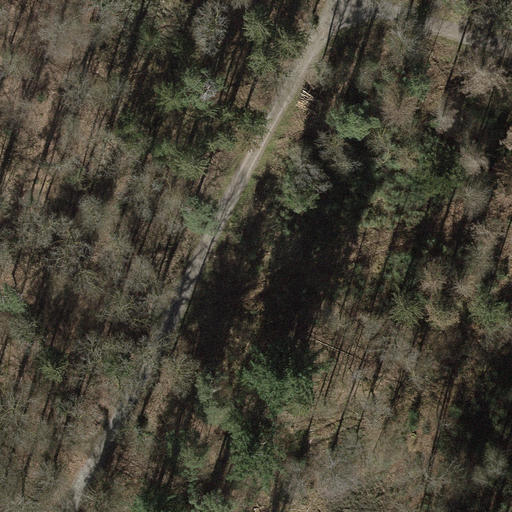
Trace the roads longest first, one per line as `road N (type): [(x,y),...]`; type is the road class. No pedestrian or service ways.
road 1 (track): [(80,511),(339,0)]
road 2 (track): [(511,47),(424,19),(393,0)]
